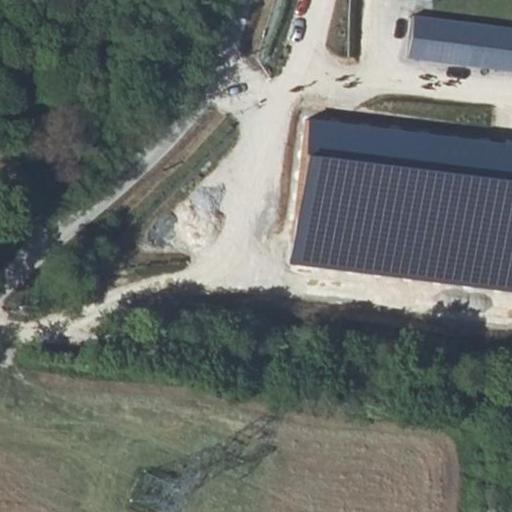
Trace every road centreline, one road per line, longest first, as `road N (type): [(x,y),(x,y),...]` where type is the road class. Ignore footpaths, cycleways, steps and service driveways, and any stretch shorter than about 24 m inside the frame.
road 1 (track): [(0,320),(511,413)]
road 2 (unclassified): [(0,290),(214,64),(233,0)]
